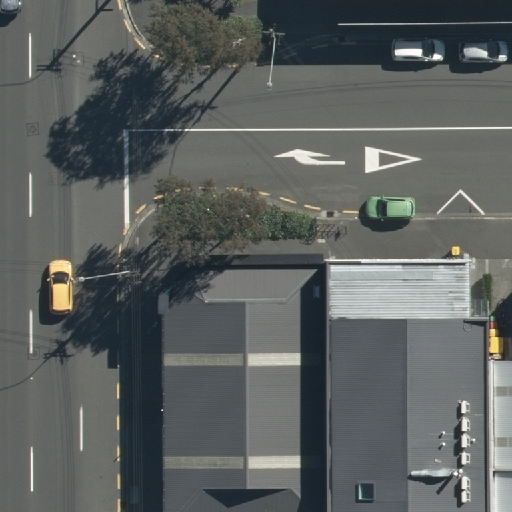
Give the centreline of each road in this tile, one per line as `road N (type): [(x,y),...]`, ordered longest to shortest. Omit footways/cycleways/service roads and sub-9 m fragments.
road 1 (unclassified): [(29,130),(511,126)]
road 2 (secondary): [(32,352),(29,130)]
road 3 (secondary): [(33,511),(32,352)]
road 4 (secondary): [(29,130),(29,0)]
